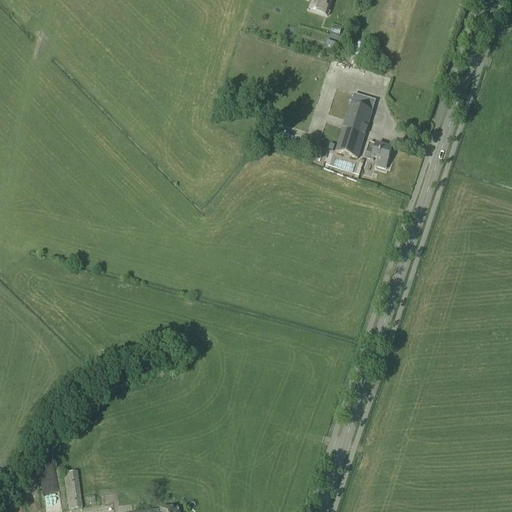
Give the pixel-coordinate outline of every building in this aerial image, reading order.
[(315,0),(313,9),(324,12),(327,0),(315,0)] [(382,73),(401,0),(379,0),(362,68),(382,73)] [(263,34),(237,26),(222,75),(248,83),(263,34)] [(261,85),(284,90),(295,44),(272,39),(261,85)] [(312,107),(324,54),(307,50),(295,103),(312,107)] [(327,114),(342,116),(345,90),(330,88),(327,114)] [(375,102),(353,97),(334,153),(357,161),(375,102)] [(392,150),(375,145),(375,146),(369,144),(364,159),(376,163),(375,168),(385,171),(392,150)] [(82,510),(77,473),(63,475),(68,511),(82,510)]
